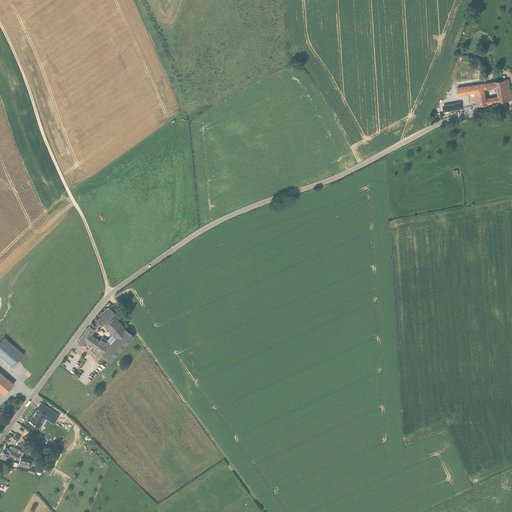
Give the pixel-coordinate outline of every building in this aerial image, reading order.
[(468,72),(455,75),(457,81),(470,79),(468,72)] [(498,97),(491,98),(492,103),(511,99),(511,97),(508,79),(495,82),(485,83),(486,89),(497,87),(498,97)] [(484,90),(486,89),(485,83),(468,87),(468,86),(457,88),(458,96),(474,93),(477,107),(479,106),(481,105),(478,94),(484,93),(484,90)] [(481,105),(487,104),(484,93),(478,94),(481,105)] [(102,325),(114,315),(115,314),(110,309),(97,320),(102,325)] [(134,337),(125,329),(114,316),(104,325),(112,335),(107,340),(103,337),(100,341),(90,334),(96,326),(91,323),(79,340),(84,344),(86,340),(95,347),(93,351),(97,354),(96,355),(99,358),(100,356),(107,361),(108,360),(110,362),(134,337)] [(0,355),(13,367),(24,354),(4,338),(0,342),(0,355)] [(0,390),(5,395),(14,384),(0,371),(0,390)] [(59,415),(41,403),(38,408),(39,409),(37,411),(37,410),(29,420),(39,427),(46,418),(53,423),(59,415)] [(8,457),(11,450),(13,447),(11,446),(10,446),(8,449),(5,447),(0,457),(0,458),(7,460),(8,458),(8,457)] [(21,457),(24,453),(13,447),(12,451),(11,450),(8,458),(15,461),(16,458),(20,460),(19,464),(32,468),(34,461),(21,457)] [(29,468),(28,471),(35,474),(38,466),(35,465),(34,469),(29,468)] [(49,476),(54,467),(49,465),(44,474),(49,476)]
